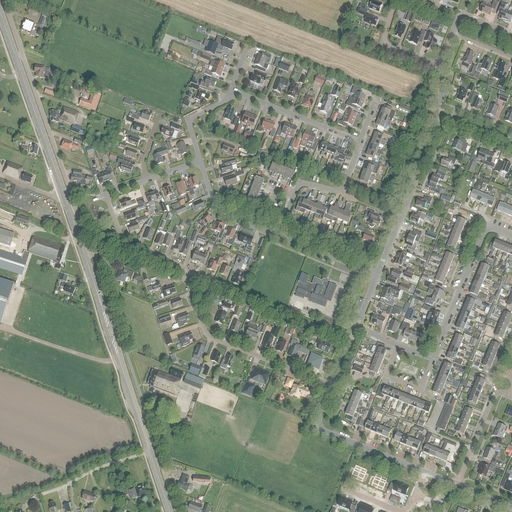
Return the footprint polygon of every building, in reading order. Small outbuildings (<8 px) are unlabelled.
[(383,5),(375,2),(375,0),(368,0),(368,1),(372,2),(369,9),(379,13),(383,5)] [(484,0),(480,0),(480,2),(483,4),(480,11),(485,14),(489,4),(490,2),(484,0)] [(491,5),(489,4),(485,14),(490,16),(491,13),(495,14),(499,3),(493,0),(491,5)] [(502,20),(504,21),(508,11),(505,10),(507,4),(502,2),(497,15),(500,16),(499,19),(502,20)] [(367,10),(361,8),(358,14),(365,17),(367,10)] [(408,12),(404,20),(411,23),(414,14),(408,12)] [(376,26),(378,20),(375,18),(368,15),(365,22),(372,25),(376,26)] [(44,27),(47,19),(41,16),(38,25),(44,27)] [(37,25),(25,20),(21,31),(30,34),(30,35),(34,37),(36,32),(32,31),(34,26),(36,26),(37,25)] [(395,36),(401,39),(403,32),(404,32),(406,27),(399,24),(395,33),(396,33),(395,36)] [(408,33),(406,40),(409,41),(409,42),(417,45),(420,38),(423,39),(426,33),(422,31),(421,34),(413,31),(412,35),(408,33)] [(432,40),(434,36),(428,34),(425,41),(429,43),(426,49),(433,51),(437,42),(432,40)] [(200,46),(202,43),(188,37),(187,40),(200,46)] [(221,46),(231,50),(234,43),(220,38),(218,45),(221,46)] [(214,55),(218,45),(209,41),(205,51),(214,55)] [(466,55),(463,62),(470,65),(473,58),(472,58),(474,54),(468,52),(467,55),(466,55)] [(212,57),(203,53),(201,58),(210,62),(212,57)] [(271,56),(265,54),(264,57),(258,54),(256,60),(269,65),(271,59),(270,59),(271,56)] [(482,65),(478,64),(476,71),(480,73),(481,73),(483,69),(488,72),(491,64),(493,63),(492,61),(491,59),(489,60),(485,58),(482,65)] [(209,66),(213,67),(222,71),(224,65),(211,60),(209,66)] [(266,70),(269,65),(256,60),(254,65),(260,67),(259,70),(265,72),(266,70)] [(278,68),(287,72),(290,66),(280,62),(278,68)] [(504,70),(503,69),(505,64),(500,62),(499,66),(498,65),(493,78),(500,80),(501,78),(504,70)] [(468,72),(467,75),(473,77),(474,75),(477,67),(472,65),(469,73),(468,72)] [(36,66),(34,73),(36,73),(35,77),(43,78),(48,79),(50,69),(45,68),(36,66)] [(222,71),(213,67),(211,72),(206,70),(204,74),(212,77),(213,74),(220,77),(222,71)] [(259,84),(263,85),(265,79),(267,76),(258,72),(257,76),(252,74),(250,81),(259,84)] [(314,82),(322,85),(325,80),(324,79),(326,76),(318,73),(317,76),(316,76),(314,82)] [(209,86),(213,88),(216,81),(207,78),(205,83),(202,82),(200,86),(208,89),(209,86)] [(506,80),(501,78),(500,80),(497,86),(503,88),(506,80)] [(276,84),(274,90),(279,92),(281,89),(282,89),(283,86),(286,87),(289,81),(284,79),(283,82),(277,79),(275,84),(276,84)] [(299,86),(296,85),(295,88),(291,86),(288,96),(294,98),(295,95),(298,97),(301,90),(298,89),(299,86)] [(332,96),(338,98),(342,89),(335,87),(332,96)] [(355,95),(353,98),(363,102),(365,96),(359,94),(360,90),(361,90),(362,90),(354,87),(351,93),(355,95)] [(466,96),(467,92),(460,89),(457,96),(458,96),(456,99),(462,102),(465,96),(466,96)] [(194,98),(200,101),(201,98),(204,99),(208,100),(210,95),(206,93),(200,90),(199,93),(197,92),(194,98)] [(477,99),(479,95),(474,93),(471,99),(474,100),(471,108),(478,110),(482,101),(477,99)] [(314,98),(307,95),(304,101),(302,105),(306,106),(310,108),(314,98)] [(509,98),(500,95),(498,100),(507,104),(509,98)] [(329,97),(325,96),(324,99),(323,99),(322,104),(319,111),(327,114),(331,102),(328,101),(329,97)] [(354,105),(361,108),(363,102),(353,98),(350,97),(348,102),(347,102),(346,105),(353,108),(354,105)] [(90,103),(83,100),(81,106),(96,112),(98,106),(90,103)] [(490,116),(491,117),(493,116),(495,117),(499,107),(491,105),(487,114),(490,115),(490,116)] [(385,106),(384,109),(383,108),(381,114),(388,117),(393,119),(395,113),(391,111),(392,108),(385,106)] [(411,115),(413,110),(400,106),(398,110),(403,112),(403,111),(406,112),(406,113),(411,115)] [(81,128),(74,125),(79,113),(63,107),(60,116),(58,115),(58,111),(50,111),(50,122),(56,121),(56,122),(59,122),(59,119),(61,120),(73,125),(71,131),(79,134),(81,128)] [(227,112),(226,111),(223,119),(231,121),(233,121),(231,125),(235,126),(238,119),(234,118),(232,118),(233,117),(232,117),(234,110),(229,108),(227,112)] [(138,121),(140,118),(148,121),(151,115),(148,114),(149,112),(148,111),(147,111),(146,111),(145,112),(143,112),(142,114),(137,112),(136,115),(132,113),(130,118),(138,121)] [(347,111),(345,116),(354,120),(356,114),(347,111)] [(241,122),(247,125),(251,115),(245,112),(241,122)] [(393,119),(388,117),(381,114),(378,120),(391,124),(393,119)] [(257,117),(251,115),(247,125),(253,127),(257,117)] [(352,126),(354,120),(345,116),(343,122),(337,120),(336,123),(343,126),(344,123),(352,126)] [(263,129),(266,130),(270,122),(264,120),(262,127),(259,125),(257,131),(260,132),(262,131),(263,129)] [(390,127),(391,124),(378,120),(376,125),(384,128),(385,125),(390,127)] [(275,124),(270,122),(266,130),(271,132),(270,136),(273,137),(275,132),(272,131),(275,124)] [(130,131),(137,133),(137,131),(142,133),(144,126),(135,123),(134,126),(133,125),(131,131),(130,131)] [(281,133),(287,135),(291,125),(285,123),(283,130),(279,128),(276,135),(280,137),(281,133)] [(233,136),(237,138),(241,127),(237,125),(233,136)] [(291,125),(287,135),(293,138),(297,128),(291,125)] [(164,134),(164,135),(172,138),(175,139),(178,132),(174,131),(170,129),(169,130),(163,127),(161,133),(164,134)] [(243,138),(251,141),(253,134),(245,131),(243,138)] [(301,144),(300,146),(305,148),(305,146),(307,142),(307,143),(311,133),(305,131),(302,140),(302,141),(301,144)] [(126,135),(128,136),(126,142),(137,146),(140,140),(133,138),(134,135),(127,132),(126,135)] [(307,143),(305,148),(314,151),(317,143),(314,141),(316,135),(311,133),(307,143)] [(375,133),(373,140),(385,144),(386,141),(382,139),(383,136),(375,133)] [(393,146),(396,138),(390,136),(387,144),(393,146)] [(465,153),(468,145),(465,144),(466,141),(459,138),(458,141),(456,140),(453,148),(459,151),(460,151),(462,151),(461,152),(465,153)] [(69,150),(71,147),(77,150),(79,146),(69,142),(69,143),(64,141),(61,147),(69,150)] [(320,155),(323,156),(328,144),(322,142),(319,150),(322,151),(320,155)] [(184,143),(177,145),(178,149),(179,149),(180,151),(177,152),(178,155),(181,155),(187,153),(184,143)] [(234,148),(224,144),(221,150),(228,153),(227,154),(231,155),(234,148)] [(333,146),(328,144),(323,156),(326,157),(327,153),(330,155),(333,146)] [(378,151),(379,148),(371,144),(369,150),(381,155),(385,157),(387,153),(382,151),(382,152),(378,151)] [(37,155),(38,147),(30,146),(29,153),(37,155)] [(95,152),(94,150),(93,146),(85,149),(87,155),(95,152)] [(339,148),(333,146),(330,155),(333,156),(332,160),(334,161),(339,149),(339,148)] [(158,154),(154,156),(157,165),(163,163),(161,156),(168,154),(165,148),(158,151),(157,151),(158,154)] [(254,158),(257,150),(250,148),(248,155),(254,158)] [(339,148),(339,149),(334,161),(337,162),(338,158),(342,159),(345,151),(339,148)] [(137,152),(128,149),(126,156),(135,159),(137,152)] [(380,158),(381,155),(369,150),(366,156),(374,159),(375,156),(380,158)] [(483,164),(488,152),(486,151),(486,152),(481,150),(477,159),(482,161),(481,164),(483,164)] [(490,152),(488,152),(483,164),(494,168),(495,165),(491,164),(494,155),(490,153),(490,152)] [(440,165),(452,170),(456,159),(449,156),(448,160),(443,158),(440,165)] [(118,162),(119,163),(121,166),(119,167),(122,172),(125,171),(130,173),(132,166),(129,165),(130,162),(119,158),(118,161),(118,162)] [(220,167),(222,174),(232,171),(231,166),(236,165),(234,159),(223,162),(224,166),(220,167)] [(310,165),(309,168),(313,170),(316,171),(318,166),(315,164),(316,162),(312,160),(310,165)] [(476,163),(471,161),(467,171),(472,173),(476,163)] [(499,161),(495,171),(500,173),(504,163),(499,161)] [(23,175),(20,174),(23,168),(7,162),(7,164),(5,170),(4,169),(3,173),(18,179),(21,180),(21,181),(25,182),(30,183),(33,177),(24,173),(23,175)] [(366,164),(364,170),(372,173),(376,174),(379,169),(380,166),(370,162),(369,165),(366,164)] [(271,176),(273,177),(278,165),(272,163),(269,171),(272,173),(271,176)] [(509,181),(511,174),(508,172),(511,165),(505,163),(502,172),(508,174),(506,180),(509,181)] [(108,169),(106,170),(107,172),(103,174),(106,182),(112,180),(110,174),(113,173),(110,165),(107,166),(108,169)] [(279,175),(283,167),(278,165),(273,177),(275,178),(277,174),(279,175)] [(288,169),(283,167),(279,175),(283,177),(281,181),(284,181),(288,169)] [(101,184),(106,182),(103,174),(100,175),(99,172),(97,173),(95,169),(92,170),(94,176),(97,175),(101,184)] [(294,172),(288,169),(284,181),(286,182),(287,179),(290,180),(294,172)] [(372,173),(364,170),(362,175),(374,180),(375,177),(371,176),(372,173)] [(82,172),(73,171),(73,176),(71,176),(71,181),(76,182),(76,184),(80,184),(79,185),(85,186),(85,181),(85,176),(81,175),(82,172)] [(433,177),(431,180),(438,183),(440,180),(443,181),(445,175),(438,172),(436,175),(434,174),(433,177)] [(373,183),(374,180),(362,175),(360,181),(368,184),(369,181),(373,183)] [(232,185),(237,184),(235,176),(224,179),(226,186),(232,184),(232,185)] [(189,179),(191,186),(188,188),(191,196),(195,195),(193,190),(196,189),(195,187),(198,185),(195,177),(189,179)] [(253,182),(264,186),(265,187),(266,185),(263,183),(264,180),(256,177),(253,182)] [(437,187),(438,183),(431,180),(429,186),(431,187),(430,191),(439,194),(442,188),(437,187)] [(188,203),(192,202),(189,192),(186,193),(185,190),(182,182),(176,184),(180,196),(185,194),(188,203)] [(251,188),(259,190),(260,191),(261,188),(265,189),(265,187),(264,186),(253,182),(251,188)] [(172,192),(170,186),(163,189),(166,197),(170,196),(172,201),(177,199),(174,191),(172,192)] [(260,191),(259,190),(251,188),(249,193),(261,198),(262,195),(258,194),(260,191)] [(470,198),(476,201),(479,193),(480,191),(477,190),(476,192),(473,191),(470,198)] [(160,200),(157,191),(151,193),(154,202),(160,200)] [(154,202),(151,193),(146,195),(150,206),(155,205),(154,202)] [(260,200),(261,198),(249,193),(247,198),(255,202),(257,198),(260,200)] [(484,195),(479,193),(476,201),(481,203),(484,195)] [(440,199),(450,203),(452,198),(442,194),(440,199)] [(487,205),(490,197),(491,195),(488,194),(487,196),(484,195),(481,203),(487,205)] [(430,205),(432,199),(425,196),(423,200),(419,198),(416,205),(424,209),(426,204),(430,205)] [(306,201),(303,200),(300,198),(296,210),(304,213),(310,198),(308,197),(306,201)] [(490,197),(487,205),(492,207),(495,199),(490,197)] [(306,210),(310,212),(314,204),(311,203),(312,199),(310,198),(304,213),(304,214),(306,210)] [(132,205),(136,203),(136,201),(131,203),(130,199),(120,202),(122,209),(132,205)] [(196,211),(205,207),(202,201),(194,205),(196,211)] [(316,205),(314,204),(310,212),(315,214),(320,202),(318,201),(316,205)] [(322,203),(320,202),(315,214),(314,218),(322,221),(324,215),(327,208),(324,206),(324,208),(321,207),(322,203)] [(344,212),(341,211),(338,219),(343,221),(350,203),(347,202),(344,212)] [(497,211),(503,213),(506,206),(507,203),(504,202),(503,204),(500,203),(497,211)] [(348,214),(352,204),(350,203),(343,221),(348,223),(351,215),(348,214)] [(507,203),(506,206),(503,213),(508,215),(511,208),(508,206),(509,204),(507,203)] [(327,207),(327,208),(324,215),(327,216),(327,215),(332,217),(337,205),(335,204),(334,208),(331,207),(330,208),(327,207)] [(338,219),(341,211),(338,210),(340,206),(337,205),(332,217),(331,220),(336,222),(338,219)] [(175,211),(177,215),(182,213),(181,212),(186,210),(184,207),(175,211)] [(138,216),(138,213),(137,213),(136,210),(125,214),(127,221),(138,217),(138,216)] [(364,216),(368,218),(371,219),(369,223),(369,225),(370,226),(372,227),(373,227),(374,225),(378,227),(380,221),(377,219),(379,216),(367,210),(364,216)] [(417,216),(412,214),(410,221),(418,224),(420,220),(423,221),(426,215),(418,212),(417,216)] [(199,219),(200,220),(205,225),(211,219),(206,214),(203,217),(202,216),(199,219)] [(17,215),(15,221),(27,225),(29,219),(17,215)] [(464,227),(466,221),(454,216),(453,219),(457,220),(456,224),(464,227)] [(211,229),(220,233),(217,239),(221,240),(224,232),(221,231),(223,225),(217,222),(215,225),(213,224),(211,229)] [(452,222),(451,224),(455,226),(454,229),(461,232),(464,227),(456,224),(452,222)] [(128,226),(130,233),(139,229),(137,223),(128,226)] [(356,230),(365,233),(362,239),(371,243),(374,237),(368,234),(369,230),(358,226),(356,230)] [(236,238),(233,237),(235,231),(229,228),(226,237),(230,238),(229,240),(228,239),(226,244),(232,246),(236,238)] [(454,229),(450,228),(449,230),(453,232),(452,235),(459,238),(461,232),(454,229)] [(14,234),(0,229),(0,242),(10,246),(14,234)] [(153,232),(147,229),(143,238),(150,241),(153,232)] [(408,239),(415,241),(418,243),(422,233),(414,230),(413,233),(410,232),(408,239)] [(174,249),(180,252),(185,240),(181,238),(180,237),(181,233),(178,231),(175,239),(178,240),(174,249)] [(438,235),(434,234),(428,231),(426,235),(430,236),(429,238),(436,240),(438,235)] [(239,241),(247,245),(244,252),(250,254),(254,246),(250,244),(253,238),(242,233),(239,241)] [(452,235),(447,233),(447,235),(451,237),(450,240),(457,243),(459,238),(452,235)] [(165,237),(159,234),(155,244),(161,246),(162,244),(165,237)] [(165,237),(162,244),(168,247),(172,238),(166,235),(165,237)] [(22,258),(0,250),(0,267),(23,275),(28,260),(27,260),(29,253),(54,261),(53,263),(56,264),(54,268),(59,270),(60,265),(59,265),(65,246),(33,236),(28,253),(24,251),(22,258)] [(196,243),(204,246),(206,239),(199,236),(196,243)] [(415,241),(408,239),(406,245),(408,246),(407,249),(415,252),(417,246),(413,245),(415,241)] [(444,241),(449,243),(447,246),(455,249),(457,243),(450,240),(445,239),(444,241)] [(185,240),(180,252),(180,253),(186,256),(191,244),(185,241),(185,240)] [(495,249),(498,250),(502,243),(495,240),(494,244),(491,243),(488,250),(491,251),(490,255),(492,255),(493,252),(494,252),(495,249)] [(501,251),(504,253),(507,245),(502,243),(498,250),(496,257),(498,258),(500,254),(501,251)] [(504,260),(505,256),(506,256),(507,254),(510,255),(511,250),(511,246),(507,245),(504,253),(502,259),(504,260)] [(192,260),(198,262),(201,254),(198,253),(199,249),(197,248),(192,260)] [(446,255),(444,258),(452,261),(454,256),(442,251),(441,254),(446,255)] [(208,253),(206,252),(204,255),(201,254),(198,262),(203,265),(208,253)] [(409,260),(410,258),(398,253),(396,259),(404,262),(406,258),(409,260)] [(215,262),(211,261),(208,269),(214,272),(217,266),(219,267),(223,258),(217,256),(215,262)] [(450,267),(452,261),(444,258),(440,257),(439,259),(443,261),(442,264),(450,267)] [(243,275),(239,273),(244,261),(237,259),(232,271),(236,272),(231,283),(233,283),(233,284),(235,285),(235,284),(239,286),(240,282),(241,282),(242,278),(243,275)] [(403,265),(404,262),(396,259),(394,264),(406,268),(407,266),(403,265)] [(437,265),(441,266),(440,270),(447,273),(450,267),(442,264),(438,262),(437,265)] [(482,264),(479,270),(487,273),(490,274),(491,272),(492,268),(482,264)] [(226,276),(230,268),(223,265),(220,274),(226,276)] [(445,279),(447,273),(440,270),(436,268),(435,270),(439,272),(438,275),(437,276),(445,279)] [(124,283),(127,277),(131,278),(133,273),(127,270),(126,273),(119,271),(117,276),(116,276),(114,280),(119,281),(124,283)] [(391,276),(399,279),(399,280),(401,280),(404,274),(394,270),(391,276)] [(479,270),(477,276),(485,279),(487,273),(479,270)] [(433,273),(432,276),(437,278),(435,281),(443,284),(445,279),(437,276),(438,275),(433,273)] [(66,282),(68,276),(61,274),(59,280),(66,282)] [(330,284),(330,282),(322,279),(322,281),(314,278),(313,282),(312,284),(306,282),(309,277),(301,274),(297,286),(296,285),(294,292),(296,293),(295,296),(303,299),(304,298),(310,300),(309,301),(325,308),(327,301),(330,302),(336,286),(330,284)] [(389,275),(387,282),(395,285),(398,279),(399,280),(399,279),(391,276),(389,275)] [(475,282),(482,285),(485,286),(489,287),(490,285),(486,284),(486,283),(483,282),(485,279),(477,276),(475,282)] [(0,280),(0,321),(1,322),(13,285),(0,280)] [(472,287),(480,291),(486,293),(487,291),(484,289),(481,288),(482,285),(475,282),(472,287)] [(62,284),(61,287),(65,289),(64,292),(72,295),(74,289),(62,284)] [(399,289),(408,293),(410,289),(401,285),(399,289)] [(169,287),(161,290),(164,297),(171,295),(171,294),(175,292),(173,286),(169,288),(169,287)] [(390,286),(389,289),(385,287),(382,293),(392,296),(393,294),(399,296),(401,291),(390,286)] [(436,289),(437,288),(432,286),(431,289),(435,291),(433,295),(442,299),(444,292),(436,289)] [(479,293),(480,291),(472,287),(470,293),(478,296),(477,298),(485,302),(487,297),(479,293)] [(392,296),(382,293),(380,298),(386,301),(385,304),(393,307),(395,301),(394,300),(395,298),(392,296)] [(439,305),(442,299),(433,295),(431,299),(427,298),(425,303),(434,307),(435,303),(439,305)] [(468,298),(465,304),(473,308),(476,309),(477,306),(474,305),(475,301),(468,298)] [(173,308),(182,305),(180,299),(171,302),(173,308)] [(379,302),(376,308),(379,309),(378,311),(381,312),(384,305),(379,302)] [(463,311),(470,314),(473,315),(477,316),(478,314),(474,312),(472,311),(473,308),(465,304),(463,311)] [(430,312),(428,316),(437,320),(439,313),(435,312),(436,308),(428,305),(426,310),(430,312)] [(242,308),(237,306),(233,315),(238,317),(242,308)] [(217,316),(215,322),(221,324),(223,321),(227,312),(219,309),(217,316)] [(415,311),(409,309),(405,318),(412,321),(415,311)] [(471,320),(475,322),(475,320),(472,318),(472,317),(469,316),(470,314),(463,311),(461,316),(468,319),(471,320)] [(503,315),(502,319),(510,322),(511,315),(503,311),(503,312),(502,312),(501,314),(503,315)] [(370,324),(377,326),(380,317),(377,316),(377,314),(375,313),(370,324)] [(183,314),(175,317),(179,328),(184,326),(183,325),(187,323),(186,320),(189,319),(187,314),(183,315),(183,314)] [(170,319),(169,315),(159,318),(161,324),(167,322),(166,320),(170,319)] [(422,319),(421,322),(426,324),(426,323),(434,326),(437,320),(428,316),(426,321),(422,319)] [(466,325),(472,328),(474,325),(470,323),(470,324),(467,322),(468,319),(461,316),(458,322),(466,325)] [(380,317),(377,326),(382,328),(385,319),(380,317)] [(507,327),(510,322),(502,319),(500,324),(507,327)] [(236,333),(240,323),(234,321),(230,330),(236,333)] [(388,331),(395,333),(399,324),(392,321),(388,331)] [(458,322),(456,328),(465,331),(464,334),(472,337),(472,335),(470,334),(471,331),(467,330),(467,329),(465,328),(466,325),(458,322)] [(403,337),(409,340),(413,331),(409,329),(410,325),(403,323),(400,330),(405,332),(403,337)] [(505,333),(507,327),(500,324),(498,323),(497,326),(499,326),(497,330),(505,333)] [(245,336),(250,338),(255,327),(248,324),(246,329),(248,330),(245,336)] [(260,329),(255,327),(250,338),(255,340),(259,332),(260,329)] [(271,344),(274,337),(276,338),(279,330),(274,328),(271,335),(266,333),(264,339),(265,339),(263,345),(269,348),(270,344),(271,344)] [(503,339),(505,333),(497,330),(495,329),(494,331),(495,332),(496,332),(496,334),(495,336),(503,339)] [(413,331),(409,340),(416,342),(418,338),(423,340),(426,333),(418,330),(417,333),(413,331)] [(189,341),(189,340),(193,339),(191,333),(184,335),(178,337),(182,347),(189,345),(190,343),(189,341)] [(173,344),(169,334),(163,336),(166,346),(173,344)] [(456,335),(454,341),(461,344),(464,345),(468,346),(469,344),(465,343),(465,342),(463,341),(464,338),(456,335)] [(325,339),(319,337),(317,343),(319,344),(318,349),(328,353),(331,345),(323,342),(325,339)] [(500,345),(492,342),(493,340),(485,337),(484,340),(488,341),(487,343),(491,345),(490,348),(498,351),(500,345)] [(472,338),(469,345),(475,347),(478,340),(472,338)] [(276,349),(277,349),(276,351),(281,353),(282,351),(286,342),(280,340),(276,349)] [(463,348),(460,347),(461,344),(454,341),(452,346),(459,350),(462,351),(465,352),(466,350),(463,349),(463,348)] [(378,343),(374,353),(377,354),(384,357),(387,351),(384,350),(385,346),(378,343)] [(294,358),(297,350),(300,351),(302,346),(297,344),(296,347),(292,346),(288,355),(294,358)] [(197,360),(200,361),(205,348),(198,346),(197,349),(196,349),(194,352),(195,353),(194,356),(198,357),(197,360)] [(458,352),(459,350),(452,346),(449,352),(457,355),(460,356),(459,357),(463,358),(464,356),(460,355),(461,353),(458,352)] [(495,357),(498,351),(490,348),(488,347),(487,350),(489,350),(488,354),(495,357)] [(221,354),(214,352),(211,361),(217,363),(221,354)] [(455,359),(457,355),(449,352),(447,358),(455,362),(455,364),(461,366),(463,361),(455,359)] [(493,363),(495,357),(488,354),(487,354),(484,353),(483,355),(486,356),(485,360),(493,363)] [(312,354),(307,365),(308,365),(309,364),(311,365),(310,366),(317,369),(318,369),(322,360),(321,359),(322,359),(321,358),(312,354)] [(374,360),(382,363),(384,357),(377,354),(374,360)] [(220,367),(219,370),(224,372),(225,369),(227,366),(230,368),(234,358),(227,356),(226,360),(223,359),(220,367)] [(372,366),(380,369),(382,363),(374,360),(368,357),(367,359),(374,362),(372,366)] [(482,362),(484,362),(483,366),(490,369),(493,363),(485,360),(483,359),(482,362)] [(372,366),(365,363),(364,366),(371,369),(370,371),(377,374),(380,369),(372,366)] [(445,363),(442,369),(450,372),(453,373),(454,371),(454,370),(451,369),(452,366),(445,363)] [(201,368),(192,364),(189,372),(198,375),(201,368)] [(364,367),(355,364),(353,370),(362,374),(364,367)] [(454,368),(457,369),(456,371),(463,374),(465,369),(456,365),(454,368)] [(172,369),(170,375),(180,379),(183,373),(172,369)] [(251,379),(258,381),(265,384),(269,374),(255,369),(251,379)] [(442,369),(440,375),(448,378),(450,379),(454,381),(455,378),(451,377),(451,376),(449,375),(450,372),(442,369)] [(149,388),(151,388),(153,389),(154,387),(175,395),(181,380),(158,371),(158,372),(153,370),(147,384),(150,385),(149,388)] [(184,383),(202,389),(205,380),(188,373),(184,383)] [(477,381),(475,384),(483,387),(486,381),(484,381),(486,377),(479,374),(476,375),(474,380),(477,381)] [(446,381),(448,378),(440,375),(438,381),(445,384),(448,385),(451,386),(452,386),(454,387),(455,385),(449,383),(449,382),(446,381)] [(312,395),(309,394),(311,390),(306,388),(306,390),(293,385),(292,385),(293,381),(288,379),(285,386),(290,388),(291,387),(292,388),(290,395),(294,397),(294,396),(299,398),(300,396),(310,399),(312,395)] [(438,381),(435,386),(443,389),(449,392),(450,390),(447,388),(444,387),(445,384),(438,381)] [(246,383),(243,392),(250,395),(254,386),(246,383)] [(481,393),(483,387),(475,384),(473,383),(472,385),(474,386),(473,390),(481,393)] [(385,395),(388,397),(391,389),(385,387),(384,388),(380,386),(376,394),(377,396),(383,398),(385,395)] [(440,395),(443,389),(435,386),(433,392),(440,395)] [(393,399),(394,399),(397,391),(391,389),(388,397),(386,399),(385,403),(387,404),(389,400),(390,398),(393,399)] [(472,392),(471,396),(478,399),(481,393),(473,390),(471,389),(470,391),(472,392)] [(355,391),(352,397),(360,400),(362,401),(363,398),(361,397),(363,394),(355,391)] [(393,407),(395,403),(396,400),(399,401),(403,394),(397,391),(394,399),(393,399),(392,402),(391,406),(393,407)] [(402,402),(405,404),(408,396),(403,394),(399,401),(396,408),(399,409),(400,405),(402,402)] [(455,398),(447,395),(444,403),(451,405),(455,398)] [(404,406),(402,410),(405,411),(406,407),(407,408),(408,405),(411,406),(414,399),(408,396),(405,404),(404,406)] [(471,396),(468,402),(476,405),(478,399),(471,396)] [(358,406),(362,407),(363,405),(359,403),(360,400),(352,397),(350,403),(358,406)] [(417,408),(417,409),(420,401),(414,399),(411,406),(410,409),(408,413),(410,414),(412,410),(413,407),(417,408)] [(423,411),(426,403),(420,401),(417,409),(417,408),(416,411),(414,415),(416,416),(418,412),(419,409),(423,411)] [(356,409),(358,406),(350,403),(348,408),(355,412),(358,412),(359,410),(356,409)] [(424,415),(425,412),(429,413),(432,406),(426,403),(423,411),(420,417),(422,418),(424,415)] [(464,411),(463,414),(471,417),(473,411),(469,409),(470,407),(464,404),(461,410),(464,411)] [(348,408),(345,414),(356,419),(357,416),(354,415),(355,412),(348,408)] [(371,408),(368,414),(372,416),(374,412),(378,413),(379,411),(374,409),(371,408)] [(471,417),(463,414),(461,420),(469,423),(471,417)] [(375,421),(372,420),(371,422),(368,421),(365,429),(370,431),(374,423),(375,421)] [(458,426),(466,429),(469,423),(461,420),(460,422),(458,426)] [(377,425),(374,423),(370,431),(376,434),(380,426),(381,423),(378,422),(377,425)] [(382,436),(386,428),(387,425),(384,423),(383,427),(380,426),(376,434),(382,436)] [(506,432),(507,428),(498,424),(494,435),(501,438),(504,431),(506,432)] [(457,428),(456,432),(464,435),(466,429),(458,426),(456,425),(455,427),(457,428)] [(388,438),(392,431),(392,429),(389,428),(389,430),(386,428),(382,436),(388,438)] [(394,441),(400,443),(403,435),(403,434),(401,433),(401,434),(400,434),(397,433),(394,441)] [(410,436),(410,435),(407,434),(407,435),(406,437),(403,435),(400,443),(406,446),(409,438),(410,436)] [(418,441),(415,440),(411,448),(418,450),(420,445),(422,446),(425,438),(420,436),(418,441)] [(415,440),(409,438),(406,446),(411,448),(415,440)] [(429,455),(432,447),(433,446),(431,445),(430,446),(426,445),(423,453),(429,455)] [(436,449),(432,447),(429,455),(435,457),(438,450),(439,448),(436,447),(436,449)] [(441,460),(444,452),(445,448),(443,447),(442,451),(438,450),(435,457),(441,460)] [(491,460),(495,451),(488,448),(484,458),(493,462),(492,464),(499,467),(501,463),(491,460)] [(447,462),(450,454),(451,453),(448,452),(448,454),(444,452),(441,460),(447,462)] [(490,468),(481,464),(479,468),(481,468),(479,475),(486,477),(489,471),(494,473),(496,467),(491,465),(490,468)] [(350,470),(348,476),(351,477),(352,474),(358,477),(361,468),(356,466),(353,471),(350,470)] [(361,468),(358,477),(363,479),(362,482),(365,483),(367,477),(364,476),(367,470),(361,468)] [(507,473),(501,487),(503,482),(504,482),(507,483),(504,489),(511,492),(511,491),(511,482),(508,481),(509,478),(510,474),(507,473)] [(371,479),(368,484),(371,486),(372,483),(378,485),(382,476),(376,474),(373,480),(371,479)] [(181,489),(186,491),(187,490),(191,491),(193,486),(189,484),(189,485),(186,484),(189,477),(183,475),(180,483),(179,482),(177,487),(181,488),(181,489)] [(210,484),(210,477),(193,476),(193,482),(199,483),(199,482),(205,482),(205,483),(210,484)] [(382,476),(378,485),(383,488),(382,490),(385,492),(388,486),(385,485),(387,479),(382,476)] [(391,483),(388,490),(390,491),(392,492),(393,489),(394,490),(405,495),(408,487),(405,486),(405,485),(403,484),(403,485),(397,483),(396,485),(391,483)] [(138,496),(138,497),(146,494),(146,491),(145,491),(144,489),(142,485),(138,487),(137,486),(135,487),(135,488),(128,490),(132,499),(138,496)] [(87,500),(93,502),(95,496),(89,494),(89,493),(84,491),(82,499),(87,500)] [(400,502),(397,501),(398,498),(392,495),(390,501),(399,504),(400,502)] [(341,497),(338,505),(349,509),(350,509),(351,510),(349,511),(354,511),(356,507),(351,505),(353,502),(347,500),(347,499),(345,498),(345,499),(341,497)] [(54,504),(53,502),(49,503),(50,506),(48,506),(49,511),(57,511),(55,504),(54,504)] [(197,505),(190,502),(188,508),(197,511),(208,511),(210,506),(206,505),(203,511),(200,510),(202,506),(197,504),(197,505)]
